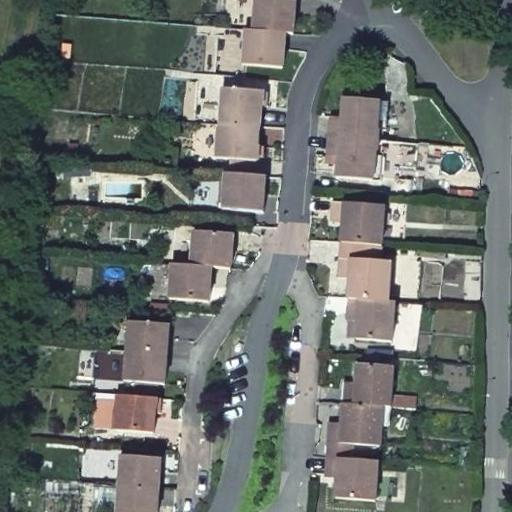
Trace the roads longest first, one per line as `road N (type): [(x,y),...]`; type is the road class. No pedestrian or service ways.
road 1 (residential): [(496,97),(497,511)]
road 2 (residential): [(183,511),(197,353),(285,255)]
road 3 (residential): [(285,255),(303,83),(380,0)]
road 4 (residential): [(223,511),(285,255)]
road 5 (residential): [(285,255),(306,302),(309,342),(304,423),(285,511)]
road 6 (residential): [(382,0),(456,96),(496,97)]
